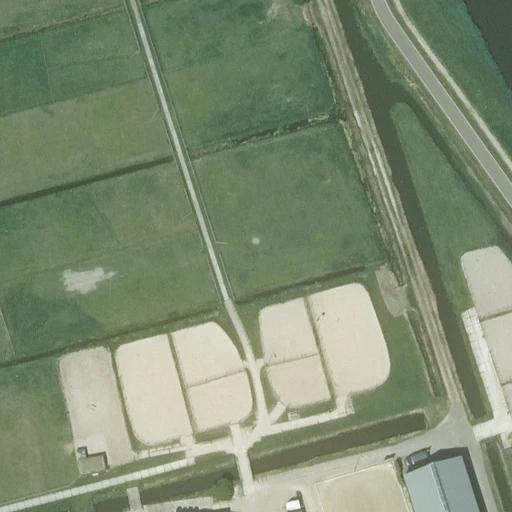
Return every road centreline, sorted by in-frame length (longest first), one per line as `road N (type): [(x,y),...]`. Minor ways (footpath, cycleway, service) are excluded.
road 1 (track): [(490,511),(320,0)]
road 2 (unknown): [(395,0),(511,166)]
